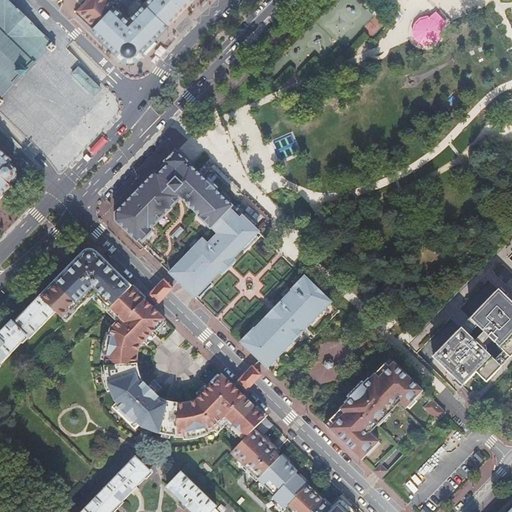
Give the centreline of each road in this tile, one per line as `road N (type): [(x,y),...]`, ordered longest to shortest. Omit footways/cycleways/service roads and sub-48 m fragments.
road 1 (unclassified): [(76,213),(392,511)]
road 2 (secondary): [(162,121),(284,0)]
road 3 (unclassified): [(139,98),(42,0)]
road 4 (secondary): [(226,0),(139,98)]
road 5 (secondary): [(139,98),(52,191)]
road 6 (secondary): [(76,213),(162,121)]
